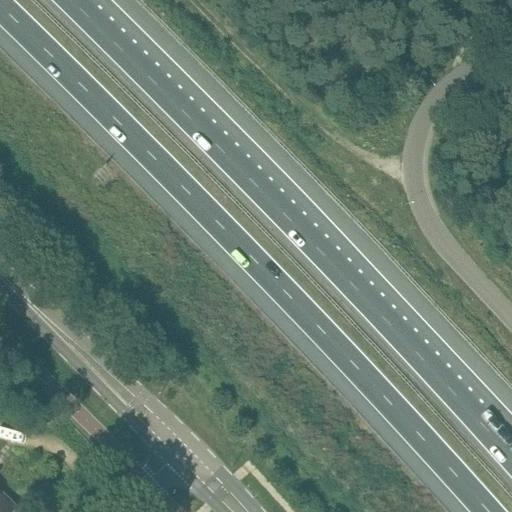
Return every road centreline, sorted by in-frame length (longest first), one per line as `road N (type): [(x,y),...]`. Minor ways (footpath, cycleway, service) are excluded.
road 1 (motorway): [(0,9),(258,266),(487,511)]
road 2 (motorway): [(511,457),(245,170),(70,0)]
road 3 (unclassified): [(511,319),(432,226),(415,161),(431,104),(449,82),(511,45)]
road 4 (track): [(418,186),(339,142),(195,0)]
road 5 (tertiary): [(188,439),(81,339),(50,323)]
road 6 (tertiary): [(50,323),(66,350),(170,457)]
